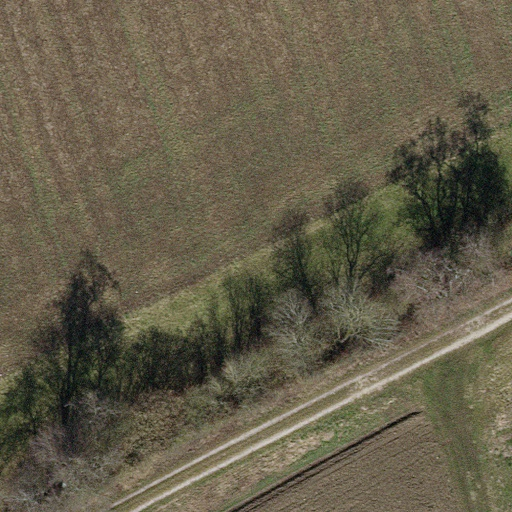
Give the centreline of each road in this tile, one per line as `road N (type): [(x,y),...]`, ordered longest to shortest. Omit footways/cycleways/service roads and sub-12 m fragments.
road 1 (track): [(511,304),(121,511)]
road 2 (track): [(438,344),(481,511)]
